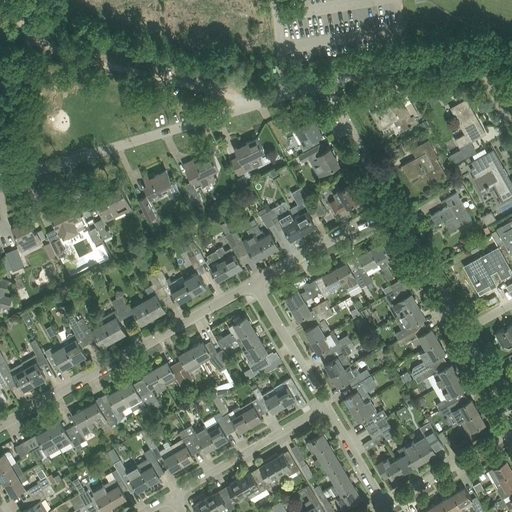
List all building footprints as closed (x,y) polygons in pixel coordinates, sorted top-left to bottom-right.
[(406,106),(402,98),(391,104),(392,105),(379,112),(377,109),(371,112),(380,128),(389,123),(394,121),(396,125),(400,124),(404,130),(418,122),(414,116),(418,114),(412,102),(406,106)] [(461,149),(449,156),(453,163),(458,160),(476,151),(472,143),(470,144),(469,144),(468,142),(485,133),(481,126),(475,118),(474,115),(475,114),(466,99),(458,104),(459,107),(452,110),(457,118),(458,117),(467,134),(466,134),(466,135),(465,135),(464,135),(456,139),(461,149)] [(317,136),(322,133),(312,115),(295,124),(303,140),(299,143),(303,150),(320,141),(317,136)] [(423,129),(429,126),(427,121),(420,124),(423,129)] [(264,151),(258,137),(247,142),(235,147),(240,156),(232,160),(239,173),(246,169),(246,170),(262,163),(258,154),(264,151)] [(446,174),(436,157),(437,156),(428,140),(415,147),(419,155),(402,165),(411,180),(425,172),(431,183),(448,174),(447,173),(446,174)] [(314,155),(311,148),(302,153),(299,155),(302,161),(308,158),(314,155)] [(330,148),(315,156),(314,155),(308,158),(319,176),(340,164),(330,148)] [(503,201),(511,195),(511,182),(507,173),(508,173),(507,172),(505,173),(502,169),(505,167),(504,166),(503,167),(494,150),(494,149),(471,161),(472,162),(473,161),(475,166),(472,168),(476,176),(474,177),(473,176),(473,177),(482,192),(482,191),(495,184),(503,200),(503,201)] [(192,181),(183,185),(186,189),(192,201),(197,212),(206,208),(200,196),(196,188),(201,185),(202,186),(216,179),(213,172),(220,168),(212,152),(197,159),(184,165),(192,181)] [(150,174),(143,177),(147,185),(144,187),(146,190),(149,195),(150,199),(160,194),(161,197),(169,193),(170,196),(180,192),(176,182),(173,183),(166,170),(156,175),(155,174),(151,176),(150,174)] [(241,185),(247,182),(244,176),(238,179),(241,185)] [(462,182),(457,185),(460,191),(466,187),(462,182)] [(347,207),(360,200),(351,184),(333,194),(336,199),(330,202),(331,204),(336,212),(347,206),(347,207)] [(125,195),(121,186),(110,191),(105,193),(107,197),(99,200),(103,209),(108,218),(131,207),(125,195)] [(302,186),(295,190),(301,200),(301,201),(303,204),(307,211),(308,210),(313,207),(313,206),(308,197),(302,186)] [(425,190),(424,193),(426,196),(429,197),(432,196),(433,192),(431,189),(428,188),(425,190)] [(297,204),(290,208),(295,217),(303,231),(315,225),(311,216),(308,210),(307,211),(303,204),(301,201),(301,200),(295,190),(292,192),(298,204),(297,204)] [(466,221),(472,219),(461,200),(456,192),(445,199),(449,205),(440,210),(431,215),(437,224),(444,220),(450,231),(466,221)] [(156,216),(146,195),(146,196),(139,199),(138,199),(148,220),(156,216)] [(274,207),(267,211),(274,223),(278,228),(284,225),(286,230),(291,238),(303,231),(295,217),(290,208),(286,200),(274,207)] [(319,217),(326,213),(320,202),(313,206),(313,207),(319,217)] [(81,216),(75,203),(64,208),(62,206),(52,211),(53,213),(51,214),(58,227),(60,226),(64,236),(77,230),(76,227),(87,222),(83,214),(81,216)] [(267,211),(261,214),(268,227),(274,223),(267,211)] [(488,212),(482,216),(486,224),(493,220),(488,212)] [(33,228),(29,219),(18,225),(17,224),(13,226),(17,234),(15,235),(22,248),(41,239),(37,231),(36,231),(35,232),(33,228)] [(106,230),(106,229),(101,219),(95,221),(100,232),(103,239),(112,235),(109,229),(106,230)] [(257,224),(252,227),(266,252),(278,246),(273,237),(270,232),(265,235),(262,230),(260,230),(257,224)] [(502,226),(497,229),(511,254),(511,253),(511,227),(505,231),(502,226)] [(251,236),(244,240),(250,250),(255,259),(266,252),(252,227),(247,230),(251,236)] [(231,232),(238,244),(243,241),(236,229),(231,232)] [(496,230),(492,233),(498,243),(502,241),(496,230)] [(226,234),(225,235),(232,247),(238,244),(231,232),(226,234)] [(59,258),(65,255),(63,250),(65,250),(59,237),(51,241),(59,258)] [(371,248),(378,261),(381,267),(382,269),(388,265),(389,265),(387,260),(391,258),(390,255),(389,255),(389,254),(383,242),(382,242),(377,245),(374,247),(371,248)] [(195,244),(191,246),(192,249),(195,254),(201,264),(206,261),(199,249),(195,244)] [(222,246),(217,249),(230,273),(230,272),(242,266),(238,258),(235,253),(232,247),(225,251),(222,246)] [(13,270),(25,265),(18,247),(6,252),(13,270)] [(464,266),(469,275),(474,272),(478,280),(476,281),(477,281),(474,283),(473,283),(478,291),(490,284),(491,287),(492,287),(496,284),(497,284),(492,276),(491,274),(497,270),(499,273),(502,278),(511,273),(509,268),(510,267),(499,247),(498,247),(492,250),(492,251),(481,256),(464,266)] [(365,265),(359,269),(367,284),(368,283),(371,281),(373,281),(369,274),(367,271),(368,271),(366,267),(378,261),(371,248),(371,249),(368,250),(360,255),(359,255),(365,265)] [(210,259),(208,260),(209,262),(208,262),(210,265),(218,280),(218,279),(230,273),(217,249),(216,249),(216,250),(212,252),(208,254),(210,256),(209,257),(210,259)] [(189,257),(195,268),(201,264),(195,254),(189,257)] [(353,272),(347,262),(335,268),(342,281),(348,291),(360,284),(362,287),(367,284),(359,269),(353,272)] [(158,263),(152,266),(154,271),(162,285),(168,282),(171,287),(173,291),(179,301),(193,293),(185,279),(179,283),(176,278),(171,281),(169,277),(167,278),(161,268),(158,263)] [(321,276),(315,279),(321,290),(324,297),(335,291),(332,286),(342,281),(335,268),(324,275),(321,276)] [(151,297),(144,300),(153,316),(153,315),(159,312),(164,309),(164,310),(165,309),(159,299),(154,290),(162,285),(154,271),(151,273),(149,274),(153,282),(145,287),(151,297)] [(197,272),(185,279),(193,293),(206,286),(199,274),(198,272),(197,272)] [(7,290),(9,280),(0,277),(0,308),(1,306),(10,309),(12,297),(4,295),(5,290),(7,290)] [(321,290),(315,279),(309,282),(307,282),(303,284),(306,290),(300,294),(298,289),(285,297),(287,299),(286,299),(287,302),(287,304),(290,309),(304,300),(316,294),(315,293),(321,290)] [(400,279),(390,284),(393,290),(404,284),(400,279)] [(391,305),(397,306),(401,314),(418,304),(412,293),(409,294),(404,284),(393,290),(385,295),(391,305)] [(122,295),(117,298),(123,308),(128,305),(122,295)] [(116,309),(102,317),(105,322),(113,338),(114,338),(119,335),(121,334),(125,332),(119,321),(117,317),(120,315),(118,311),(123,308),(117,298),(112,301),(116,309)] [(133,306),(133,307),(135,311),(142,323),(142,322),(145,320),(147,319),(153,316),(144,300),(133,306)] [(304,300),(290,309),(293,314),(295,315),(296,317),(297,316),(298,318),(305,315),(311,311),(304,300)] [(325,300),(313,307),(314,309),(317,315),(327,310),(330,308),(325,300)] [(407,325),(396,332),(400,338),(413,331),(412,329),(415,327),(413,323),(422,318),(425,316),(424,316),(422,311),(420,308),(418,305),(418,304),(401,314),(407,325)] [(327,310),(317,315),(321,320),(321,321),(330,315),(333,313),(330,308),(327,310)] [(366,308),(362,310),(366,318),(370,315),(366,308)] [(29,313),(23,317),(28,325),(34,321),(29,313)] [(68,337),(62,340),(65,345),(74,361),(74,360),(80,357),(85,354),(85,355),(86,354),(81,347),(77,339),(85,335),(86,335),(83,330),(83,331),(77,320),(74,314),(69,317),(72,322),(70,324),(75,332),(73,333),(72,333),(71,332),(70,333),(69,333),(68,334),(67,335),(68,337)] [(234,324),(229,327),(232,331),(236,338),(241,335),(253,328),(247,316),(235,323),(234,323),(235,324),(234,324)] [(77,320),(83,331),(83,330),(88,327),(83,317),(77,320)] [(7,322),(3,325),(7,331),(11,329),(7,322)] [(105,322),(93,329),(98,337),(102,345),(103,345),(102,344),(108,341),(113,338),(105,322)] [(511,322),(495,332),(503,345),(509,347),(511,345),(511,322)] [(312,326),(305,330),(312,341),(324,334),(318,324),(318,323),(312,326)] [(236,338),(243,350),(244,349),(244,348),(260,339),(253,328),(241,335),(236,338)] [(400,338),(398,339),(401,345),(411,339),(415,345),(422,341),(426,347),(438,340),(436,337),(434,334),(432,329),(432,328),(429,330),(420,335),(419,334),(416,336),(413,331),(400,338)] [(324,334),(312,341),(318,352),(321,350),(325,356),(328,355),(337,349),(347,343),(352,340),(348,335),(338,341),(331,330),(324,334)] [(36,354),(22,362),(34,383),(40,380),(45,377),(46,377),(40,367),(44,365),(38,356),(43,353),(35,338),(34,339),(33,336),(28,338),(30,341),(32,346),(36,354)] [(223,337),(217,340),(221,347),(226,344),(224,339),(223,337)] [(260,339),(244,348),(244,349),(251,360),(248,362),(251,367),(253,371),(255,373),(262,369),(261,367),(271,361),(267,355),(265,352),(267,351),(260,339)] [(325,364),(324,365),(326,369),(328,368),(332,375),(350,364),(351,363),(346,354),(351,352),(350,349),(355,346),(352,340),(347,343),(337,349),(340,355),(331,360),(325,364)] [(423,372),(433,366),(430,360),(432,359),(445,351),(444,351),(438,340),(426,347),(420,351),(425,360),(414,367),(412,373),(414,377),(423,372)] [(191,347),(200,363),(201,363),(210,358),(212,362),(220,370),(221,370),(226,367),(223,362),(217,352),(212,342),(206,346),(204,343),(203,341),(202,341),(198,344),(194,346),(192,347),(191,347)] [(45,350),(55,369),(59,366),(61,365),(62,368),(63,367),(66,365),(68,364),(73,361),(74,361),(65,345),(55,351),(51,347),(50,347),(50,348),(46,350),(45,350)] [(183,359),(176,363),(188,382),(193,379),(189,372),(201,364),(201,363),(200,363),(191,347),(191,348),(188,349),(185,351),(180,354),(183,359)] [(380,348),(375,351),(379,357),(386,353),(382,347),(381,348),(380,348)] [(223,349),(217,352),(223,362),(229,359),(223,349)] [(4,355),(0,357),(0,369),(3,375),(7,383),(10,387),(18,383),(23,390),(34,383),(25,367),(25,368),(22,362),(10,368),(4,355)] [(156,367),(165,384),(177,378),(182,386),(188,382),(176,363),(170,366),(167,361),(162,364),(159,366),(156,367)] [(271,361),(261,367),(262,369),(264,373),(274,367),(271,362),(271,361)] [(433,366),(423,372),(426,377),(428,376),(435,389),(440,386),(458,375),(456,372),(455,369),(452,364),(449,365),(447,366),(445,362),(435,368),(433,366)] [(350,364),(332,375),(338,385),(349,379),(352,385),(364,378),(360,372),(357,367),(353,369),(350,364)] [(144,373),(144,374),(145,376),(151,386),(155,384),(158,388),(165,384),(156,367),(155,367),(155,368),(153,369),(149,371),(145,374),(144,373)] [(404,380),(411,377),(408,370),(401,374),(404,380)] [(356,391),(345,397),(352,408),(369,398),(372,396),(367,391),(376,384),(370,374),(364,378),(352,385),(356,391)] [(442,401),(436,404),(439,409),(456,400),(455,398),(453,394),(462,389),(465,387),(465,386),(464,386),(462,382),(460,378),(458,376),(458,375),(440,386),(447,398),(442,401)] [(285,387),(277,391),(284,404),(295,398),(293,395),(300,391),(291,376),(283,381),(282,382),(285,387)] [(120,387),(129,404),(133,410),(145,403),(147,406),(152,402),(146,392),(140,396),(139,393),(133,383),(132,381),(131,381),(126,384),(123,386),(120,387)] [(258,386),(253,389),(257,397),(258,397),(266,411),(272,408),(273,411),(284,404),(277,391),(274,387),(263,394),(258,386)] [(111,399),(105,402),(107,406),(116,422),(120,421),(126,414),(122,408),(129,404),(120,387),(120,388),(117,389),(114,391),(109,394),(108,394),(110,398),(111,399)] [(152,389),(146,392),(152,402),(154,406),(160,403),(157,399),(152,389)] [(240,407),(250,424),(261,418),(259,415),(266,411),(258,397),(257,397),(240,407)] [(377,412),(369,398),(352,408),(358,419),(365,415),(368,419),(363,422),(367,427),(376,421),(385,417),(387,415),(383,408),(377,412)] [(456,400),(439,409),(442,414),(444,414),(446,413),(447,413),(450,413),(452,412),(458,422),(461,421),(478,411),(478,410),(477,408),(475,404),(472,400),(472,399),(468,401),(461,405),(460,403),(458,399),(456,400)] [(85,407),(84,407),(95,427),(108,420),(111,426),(116,422),(107,406),(104,408),(101,410),(96,401),(91,404),(88,406),(85,407)] [(233,410),(223,415),(233,431),(238,428),(239,430),(250,424),(240,407),(239,405),(233,409),(233,410)] [(397,411),(396,411),(401,418),(409,413),(408,412),(405,406),(397,411)] [(78,423),(72,426),(81,443),(86,439),(83,434),(95,427),(84,407),(84,408),(81,409),(78,411),(73,414),(78,423)] [(478,411),(461,421),(470,438),(481,432),(478,426),(485,422),(482,417),(480,414),(478,411),(479,411),(478,411)] [(207,426),(206,426),(217,444),(227,437),(226,435),(233,431),(223,415),(223,416),(221,412),(214,416),(216,419),(217,421),(207,426)] [(174,424),(179,421),(174,413),(169,416),(174,424)] [(49,427),(60,447),(72,440),(75,446),(77,450),(83,446),(81,443),(72,426),(65,430),(60,421),(55,424),(52,426),(49,427)] [(370,433),(380,427),(376,421),(367,427),(370,433)] [(383,432),(386,438),(386,439),(396,434),(389,421),(380,427),(383,432)] [(191,424),(185,428),(188,434),(189,434),(198,451),(204,447),(206,450),(217,444),(206,426),(207,426),(205,423),(194,430),(191,424)] [(32,437),(26,440),(32,450),(43,444),(48,453),(60,447),(49,427),(48,427),(48,428),(46,429),(42,431),(38,434),(37,434),(32,437)] [(373,438),(383,432),(380,427),(370,433),(373,438)] [(413,439),(415,442),(425,458),(436,452),(434,449),(436,448),(443,444),(437,434),(433,427),(413,439)] [(142,431),(141,431),(150,446),(152,449),(157,458),(162,455),(164,458),(165,458),(167,461),(172,470),(183,464),(171,444),(165,448),(165,447),(159,450),(155,442),(155,439),(153,438),(151,438),(150,435),(150,434),(151,431),(148,430),(147,428),(144,430),(142,431)] [(443,431),(437,434),(443,444),(449,441),(443,431)] [(363,443),(366,449),(367,449),(376,443),(383,439),(385,438),(386,438),(383,432),(373,438),(363,443)] [(315,452),(317,451),(329,444),(323,433),(306,443),(311,451),(313,453),(315,452)] [(182,438),(171,444),(183,464),(194,457),(192,454),(198,451),(189,434),(188,434),(182,438)] [(26,440),(21,443),(26,453),(32,450),(26,440)] [(425,458),(415,442),(410,444),(409,442),(403,446),(414,465),(425,458)] [(21,443),(15,446),(21,456),(26,453),(21,443)] [(298,461),(305,458),(297,444),(291,448),(298,461)] [(316,466),(323,462),(336,454),(329,444),(317,451),(320,457),(313,461),(316,466)] [(148,458),(138,464),(141,470),(149,483),(160,477),(158,475),(164,471),(157,458),(152,449),(150,446),(144,449),(145,451),(144,451),(148,458)] [(404,471),(414,465),(403,446),(398,449),(402,455),(396,459),(404,471)] [(4,452),(0,455),(0,470),(16,461),(11,452),(11,451),(10,451),(9,451),(8,451),(5,453),(4,452)] [(296,463),(289,452),(284,455),(283,452),(278,455),(277,453),(271,457),(283,478),(288,475),(299,469),(296,463)] [(329,472),(342,465),(336,454),(323,462),(329,472)] [(396,459),(394,455),(392,456),(378,464),(385,476),(390,473),(393,477),(404,471),(396,459)] [(267,488),(278,481),(283,478),(271,457),(264,461),(265,463),(260,465),(262,468),(257,471),(267,488)] [(120,458),(114,462),(117,468),(121,474),(123,478),(130,491),(131,490),(136,487),(138,490),(149,483),(141,470),(138,464),(127,470),(120,458)] [(500,479),(511,471),(511,469),(506,460),(488,470),(495,481),(500,479)] [(16,461),(0,470),(0,473),(2,477),(4,480),(5,482),(5,483),(24,472),(17,461),(16,461)] [(305,472),(310,469),(306,463),(301,466),(305,472)] [(336,483),(348,475),(342,465),(329,472),(336,483)] [(115,477),(104,484),(115,503),(126,497),(123,491),(117,482),(123,478),(121,474),(117,468),(112,471),(115,477)] [(309,479),(314,475),(310,469),(305,472),(309,479)] [(267,488),(257,471),(252,474),(250,471),(239,478),(251,497),(267,488)] [(498,487),(496,488),(502,498),(504,497),(509,495),(511,492),(511,489),(511,488),(511,487),(511,471),(500,479),(503,484),(498,487)] [(24,472),(5,483),(6,483),(7,485),(8,487),(6,489),(11,498),(19,493),(18,491),(25,487),(22,482),(28,479),(24,472)] [(57,481),(52,473),(48,475),(53,484),(57,481)] [(39,483),(29,489),(32,494),(51,483),(46,475),(40,479),(38,480),(39,483)] [(337,496),(354,486),(348,475),(336,483),(330,486),(337,496)] [(251,497),(239,478),(228,484),(229,487),(224,490),(231,501),(242,495),(246,500),(251,497)] [(477,492),(483,488),(480,482),(474,485),(477,492)] [(51,483),(32,494),(35,500),(45,494),(47,496),(55,491),(51,483)] [(85,489),(79,492),(90,511),(94,511),(97,510),(99,509),(98,508),(102,506),(104,510),(115,503),(104,484),(96,488),(93,491),(95,494),(92,496),(88,489),(86,491),(85,489)] [(309,484),(303,487),(310,499),(305,502),(308,509),(303,511),(318,511),(316,509),(321,506),(309,484)] [(317,493),(323,490),(319,484),(314,487),(317,493)] [(345,506),(348,504),(358,498),(361,497),(354,486),(337,496),(342,506),(345,506)] [(461,506),(471,500),(473,499),(472,498),(465,486),(453,493),(461,506)] [(218,490),(207,497),(215,511),(222,511),(220,508),(231,501),(224,490),(219,493),(218,490)] [(321,500),(327,497),(323,490),(317,493),(321,500)] [(90,511),(79,492),(70,498),(77,509),(80,507),(83,511),(90,511)] [(449,511),(450,511),(461,506),(453,493),(442,500),(449,511)] [(361,497),(358,498),(363,506),(367,504),(362,496),(361,497)] [(198,507),(194,510),(194,511),(215,511),(207,497),(195,503),(198,507)] [(486,508),(491,505),(487,497),(482,500),(486,508)] [(28,508),(22,511),(23,511),(22,511),(46,511),(48,511),(41,500),(37,502),(34,504),(28,508)] [(287,511),(281,500),(276,503),(281,511),(295,511),(294,509),(288,511),(289,511),(287,511)] [(433,511),(449,511),(442,500),(431,507),(433,511)] [(328,511),(335,511),(336,511),(335,511),(329,501),(324,504),(328,511)] [(281,511),(276,503),(271,506),(274,511),(281,511)]
